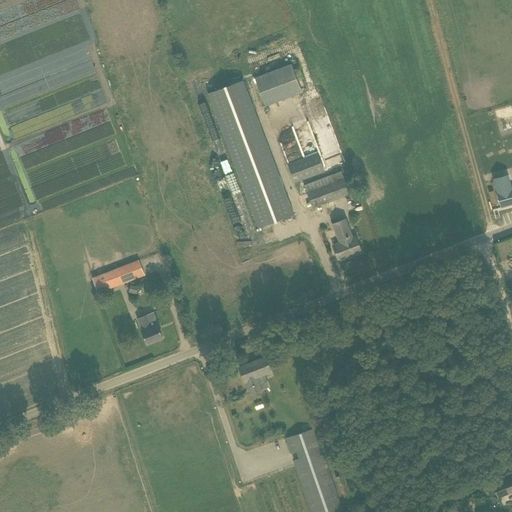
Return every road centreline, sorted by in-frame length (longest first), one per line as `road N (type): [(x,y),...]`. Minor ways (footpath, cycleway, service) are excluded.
road 1 (unclassified): [(0,426),(511,229)]
road 2 (track): [(511,319),(427,0)]
